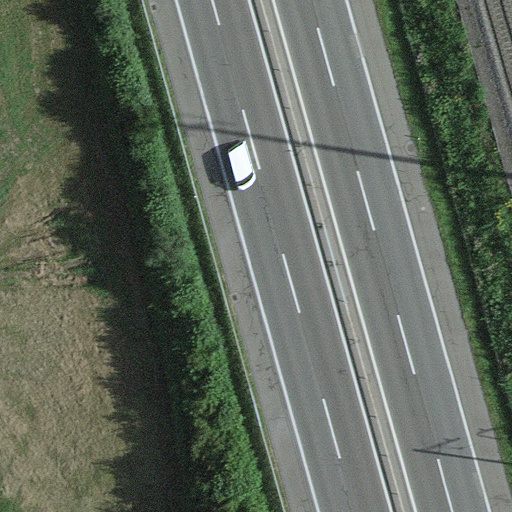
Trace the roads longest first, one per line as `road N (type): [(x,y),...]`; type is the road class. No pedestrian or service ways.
road 1 (motorway): [(211,0),(354,511)]
road 2 (motorway): [(453,511),(310,0)]
